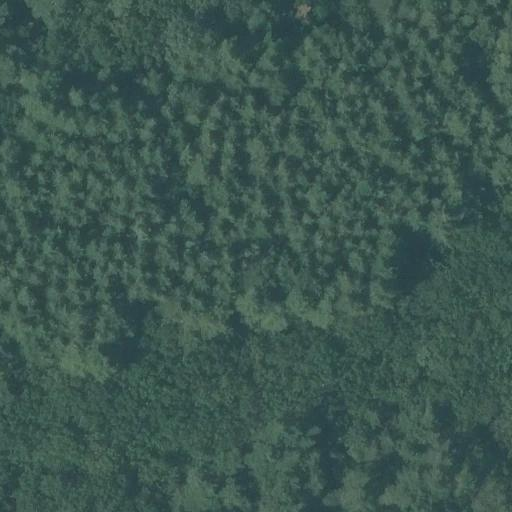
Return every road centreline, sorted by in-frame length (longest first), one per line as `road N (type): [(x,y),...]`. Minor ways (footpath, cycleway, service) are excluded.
road 1 (unknown): [(511,392),(466,397),(404,380),(334,395),(245,396),(99,476),(38,444),(11,382),(0,309)]
road 2 (unknown): [(212,0),(131,24),(57,20),(0,42)]
